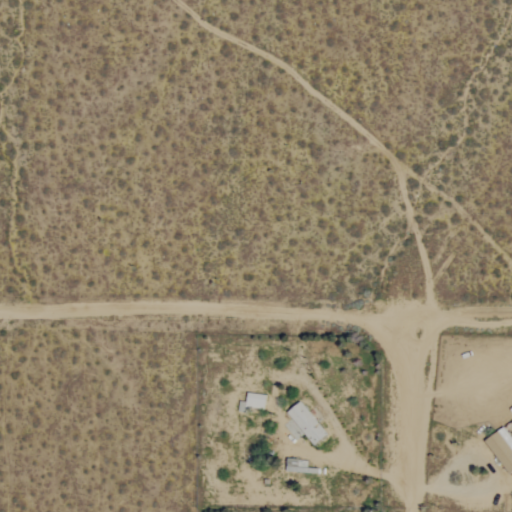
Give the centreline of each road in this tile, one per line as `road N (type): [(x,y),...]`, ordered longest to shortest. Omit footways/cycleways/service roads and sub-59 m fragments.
road 1 (track): [(0,312),(511,321)]
road 2 (track): [(408,483),(300,447),(271,393),(277,380),(301,377),(363,471)]
road 3 (track): [(410,325),(407,511)]
